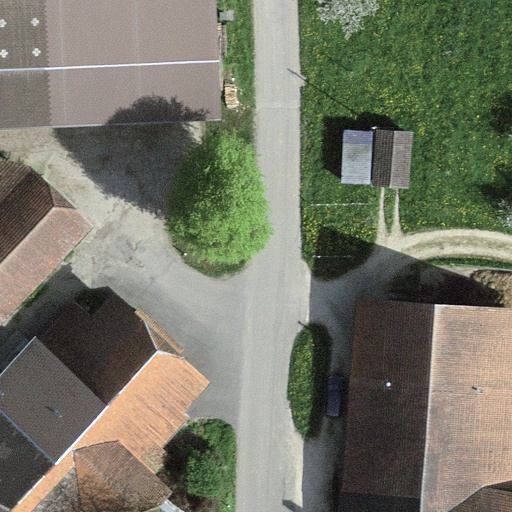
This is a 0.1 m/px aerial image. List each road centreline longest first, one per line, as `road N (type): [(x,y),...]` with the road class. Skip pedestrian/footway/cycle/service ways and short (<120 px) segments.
road 1 (unclassified): [(270,0),(268,313)]
road 2 (track): [(268,239),(154,239),(106,258),(0,358)]
road 3 (unclassified): [(268,313),(266,511)]
road 4 (unclassified): [(383,269),(433,248),(511,262)]
road 5 (unclassified): [(268,313),(383,269)]
